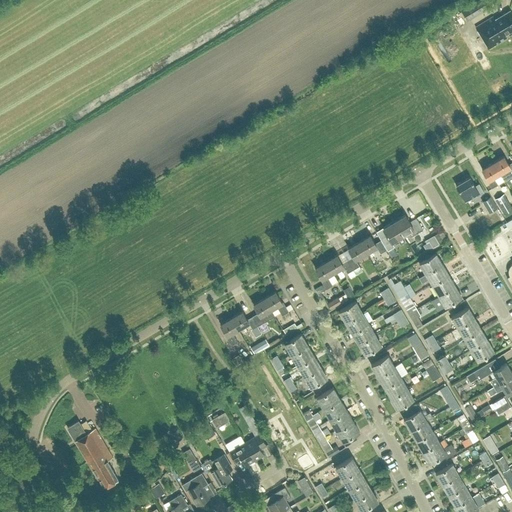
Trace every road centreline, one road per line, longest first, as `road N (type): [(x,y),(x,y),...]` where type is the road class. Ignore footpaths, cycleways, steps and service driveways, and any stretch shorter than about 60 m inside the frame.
road 1 (residential): [(12,511),(51,393),(280,252)]
road 2 (residential): [(426,511),(280,252)]
road 3 (residential): [(511,330),(420,172)]
road 4 (residential): [(280,252),(420,172)]
